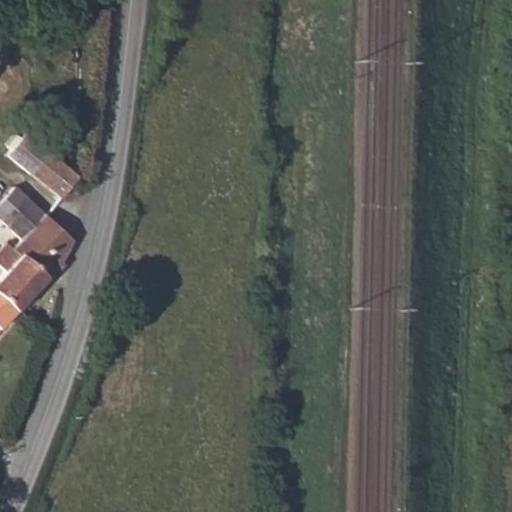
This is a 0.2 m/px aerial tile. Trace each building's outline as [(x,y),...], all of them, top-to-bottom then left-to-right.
[(21,134),(5,154),(28,174),(46,154),(21,134)] [(46,154),(28,174),(58,199),(74,178),(46,154)] [(0,218),(18,198),(7,188),(0,196),(0,218)] [(0,220),(22,239),(40,216),(18,198),(0,218),(0,220)] [(22,239),(14,249),(25,258),(45,276),(58,264),(68,239),(40,216),(22,239)] [(0,269),(2,271),(0,273),(0,297),(14,310),(45,276),(25,258),(14,249),(2,239),(0,240),(0,269)] [(0,325),(14,310),(0,297),(0,325)]
